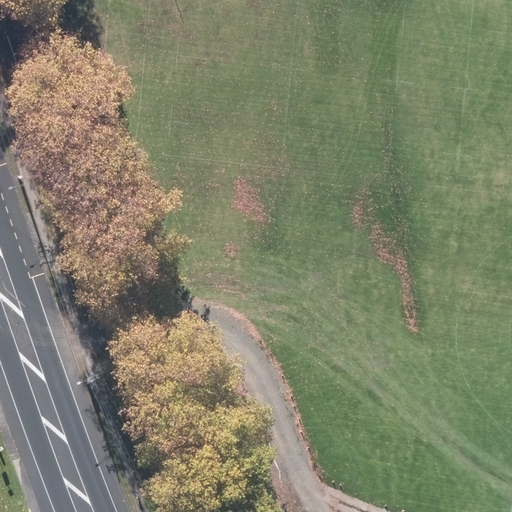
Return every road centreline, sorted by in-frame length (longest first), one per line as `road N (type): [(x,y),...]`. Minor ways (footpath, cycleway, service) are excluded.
road 1 (track): [(317,511),(260,375),(229,333),(193,320),(33,354)]
road 2 (secondary): [(0,262),(89,511)]
